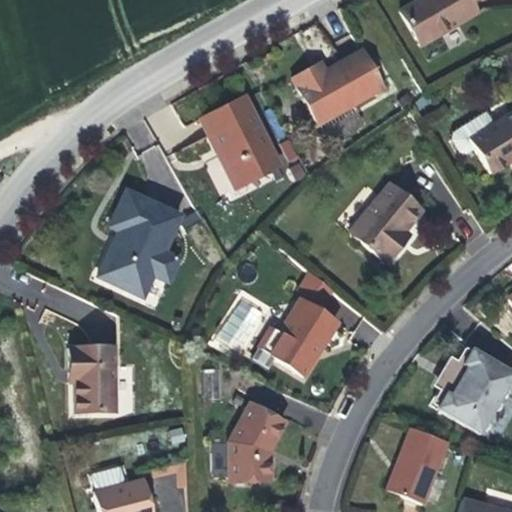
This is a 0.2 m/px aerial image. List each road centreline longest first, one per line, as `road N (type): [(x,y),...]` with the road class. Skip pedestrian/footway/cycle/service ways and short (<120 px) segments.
road 1 (residential): [(0,215),(103,105),(278,0)]
road 2 (residential): [(511,240),(387,361),(350,423),(319,511)]
